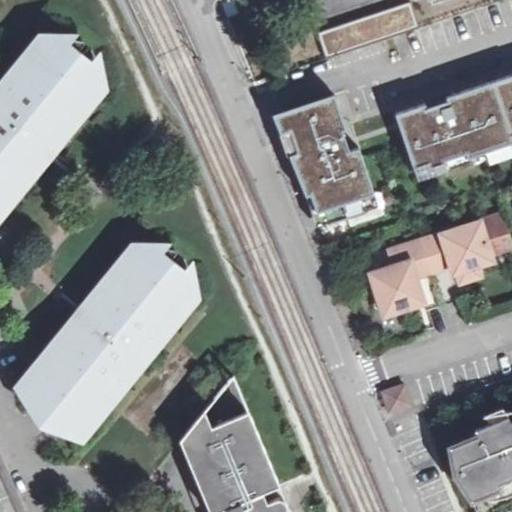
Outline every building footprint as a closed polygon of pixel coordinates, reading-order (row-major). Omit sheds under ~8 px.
[(408,3),(319,32),(327,55),(415,26),(408,3)] [(43,33),(0,85),(0,210),(106,83),(98,64),(64,37),(43,33)] [(511,150),(511,73),(455,92),(452,87),(424,96),(425,102),(396,112),(420,180),(511,150)] [(345,91),(278,110),(319,222),(389,200),(369,142),(358,145),(350,121),(355,121),(345,91)] [(451,279),(455,278),(477,271),(492,267),(479,223),(420,244),(431,278),(449,272),(451,279)] [(135,243),(16,388),(79,438),(198,293),(190,274),(156,247),(135,243)] [(418,282),(431,278),(420,244),(388,254),(393,269),(368,277),(383,321),(426,307),(418,282)] [(480,281),(477,271),(455,278),(458,288),(480,281)] [(286,511),(232,378),(179,442),(207,511),(286,511)] [(407,381),(380,390),(389,417),(416,408),(407,381)] [(511,511),(511,423),(509,419),(489,427),(476,432),(478,438),(451,449),(476,511),(511,511)]
